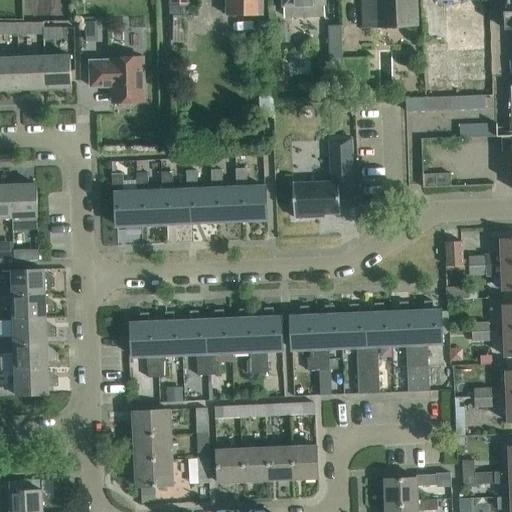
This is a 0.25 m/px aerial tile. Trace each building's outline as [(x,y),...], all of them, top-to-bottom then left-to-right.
[(264,15),(263,0),(227,0),(228,15),(264,15)] [(325,4),(325,0),(283,0),(284,6),(285,6),(286,17),(305,16),(305,15),(325,15),(324,5),(325,4)] [(418,26),(417,0),(361,0),(363,28),(418,26)] [(435,0),(437,35),(442,35),(487,33),(486,0),(435,0)] [(0,34),(19,34),(19,23),(0,23),(0,34)] [(44,23),(19,23),(19,34),(44,34),(44,28),(44,23)] [(329,70),(342,69),(341,26),(328,26),(329,70)] [(61,28),(44,28),(44,34),(44,39),(61,39),(61,28)] [(44,56),(46,89),(71,88),(70,55),(44,56)] [(46,89),(44,56),(19,57),(21,90),(46,89)] [(0,90),(21,90),(19,57),(0,57),(0,90)] [(144,81),(144,57),(112,58),(112,60),(91,61),(91,67),(91,87),(112,86),(113,102),(116,102),(119,106),(129,105),(132,102),(145,101),(144,81)] [(406,99),(406,111),(485,108),(484,95),(406,99)] [(460,137),(485,136),(484,124),(460,125),(460,137)] [(293,183),(295,218),(321,217),(321,214),(341,213),(340,204),(354,203),(351,139),(330,140),(332,182),(293,183)] [(221,170),(214,170),(217,221),(242,220),(239,169),(236,169),(236,188),(222,189),(221,170)] [(239,169),(242,220),(267,219),(265,187),(248,188),(247,169),(239,169)] [(217,221),(214,170),(211,170),(212,189),(198,190),(197,171),(189,171),(192,223),(217,221)] [(172,172),(164,172),(167,224),(192,223),(189,171),(187,171),(187,190),(173,191),(172,172)] [(148,173),(139,173),(142,225),(167,224),(164,172),(161,172),(162,191),(149,192),(148,173)] [(142,225),(139,173),(137,173),(138,192),(124,193),(123,173),(112,174),(113,193),(115,193),(117,226),(142,225)] [(450,173),(423,174),(423,188),(436,187),(451,187),(450,173)] [(11,185),(12,218),(38,217),(37,184),(11,185)] [(0,218),(12,218),(11,185),(0,185),(0,218)] [(38,217),(12,218),(13,230),(38,229),(38,217)] [(470,266),(511,264),(511,237),(501,238),(502,254),(486,255),(486,257),(469,257),(470,266)] [(447,266),(463,265),(462,241),(446,242),(447,266)] [(39,251),(21,252),(21,262),(39,261),(39,251)] [(14,252),(0,252),(0,263),(14,263),(14,252)] [(511,290),(511,264),(470,266),(470,275),(486,274),(487,275),(503,275),(504,290),(511,290)] [(0,296),(46,294),(45,287),(55,287),(55,278),(45,278),(45,269),(25,270),(12,270),(13,288),(5,288),(0,287),(0,296)] [(470,287),(446,288),(447,300),(470,299),(470,287)] [(46,303),(46,294),(0,296),(0,304),(6,304),(13,304),(14,321),(47,319),(46,312),(56,312),(56,303),(46,303)] [(425,311),(416,311),(417,345),(427,344),(442,344),(441,310),(433,311),(433,301),(424,301),(425,311)] [(417,345),(416,311),(408,312),(408,302),(399,302),(400,312),(391,312),(392,346),(406,345),(417,345)] [(392,346),(391,312),(384,313),(383,303),(375,303),(375,313),(366,313),(367,347),(378,346),(392,346)] [(367,347),(366,313),(359,314),(359,304),(350,304),(350,314),(341,315),(342,348),(357,347),(367,347)] [(342,348),(341,315),(334,315),(334,305),(325,305),(326,315),(316,316),(317,349),(342,348)] [(317,349),(316,316),(310,316),(309,306),(300,306),(301,316),(291,317),(293,350),(317,349)] [(265,318),(256,318),(258,356),(268,360),(268,350),(283,349),(281,317),(274,317),(273,308),(264,308),(265,318)] [(258,356),(256,318),(249,318),(248,309),(240,309),(240,319),(231,319),(233,351),(250,350),(251,360),(258,356)] [(215,320),(206,320),(208,375),(219,375),(218,362),(216,361),(215,352),(233,351),(231,319),(224,319),(224,310),(215,310),(215,320)] [(191,321),(181,321),(183,354),(197,353),(198,376),(208,375),(206,320),(199,320),(199,311),(190,311),(191,321)] [(183,354),(181,321),(174,322),(174,312),(165,312),(166,322),(157,322),(159,378),(170,377),(169,364),(166,363),(166,355),(183,354)] [(159,378),(157,322),(150,323),(149,313),(141,313),(141,323),(131,323),(133,356),(148,355),(149,378),(159,378)] [(47,319),(14,321),(14,335),(6,335),(6,337),(0,337),(0,345),(47,344),(47,337),(57,336),(57,328),(47,328),(47,319)] [(490,322),(473,323),(474,332),(490,331),(490,322)] [(491,341),(490,331),(474,332),(474,341),(491,341)] [(47,344),(0,345),(0,354),(7,354),(7,353),(15,352),(16,370),(48,369),(48,362),(58,361),(58,353),(48,353),(47,344)] [(419,391),(429,391),(427,344),(417,345),(419,391)] [(406,345),(408,392),(419,391),(417,345),(406,345)] [(369,393),(380,393),(378,346),(367,347),(369,393)] [(367,347),(357,347),(359,394),(369,393),(367,347)] [(319,370),(319,354),(309,360),(309,371),(319,370)] [(330,358),(319,354),(319,370),(320,395),(330,395),(330,358)] [(258,356),(251,360),(247,362),(248,373),(258,373),(258,356)] [(258,356),(258,373),(269,372),(268,360),(258,356)] [(476,398),(493,398),(492,389),(477,390),(477,387),(482,387),(482,367),(455,368),(456,390),(456,399),(476,398)] [(48,369),(16,370),(17,395),(49,394),(49,387),(59,386),(59,377),(49,378),(48,369)] [(8,387),(0,387),(0,395),(9,395),(8,387)] [(182,389),(168,390),(168,402),(182,401),(182,389)] [(493,407),(493,398),(476,398),(476,407),(493,407)] [(298,415),(316,415),(316,404),(298,405),(298,415)] [(273,417),(289,416),(289,405),(272,406),(273,417)] [(248,418),(265,417),(265,406),(248,407),(248,418)] [(223,419),(240,418),(239,407),(223,408),(223,419)] [(197,425),(208,425),(207,408),(196,409),(197,425)] [(134,437),(172,435),(170,409),(133,411),(134,437)] [(198,450),(209,450),(208,433),(197,434),(198,450)] [(173,460),(172,435),(134,437),(135,462),(173,460)] [(292,447),(293,479),(319,478),(317,445),(292,447)] [(293,479),(292,447),(267,448),(268,480),(293,479)] [(268,480),(267,448),(242,449),(243,482),(268,480)] [(243,482),(242,449),(217,450),(218,483),(243,482)] [(199,475),(210,474),(209,458),(198,459),(199,475)] [(173,460),(135,462),(137,487),(174,485),(173,460)] [(475,460),(463,460),(464,472),(476,472),(475,460)] [(511,470),(511,471),(491,471),(476,472),(464,472),(464,485),(511,484),(511,497),(511,496),(511,470)] [(417,478),(385,479),(386,504),(419,503),(418,500),(418,487),(437,486),(437,485),(436,474),(417,475),(417,478)] [(155,488),(141,489),(142,503),(156,502),(155,488)] [(0,511),(43,511),(43,508),(53,507),(53,499),(43,499),(42,489),(10,491),(10,492),(0,491),(0,511)] [(511,496),(511,497),(497,497),(498,510),(511,509),(511,496)] [(419,503),(386,504),(386,511),(418,511),(419,510),(438,510),(437,499),(418,500),(419,503)]
